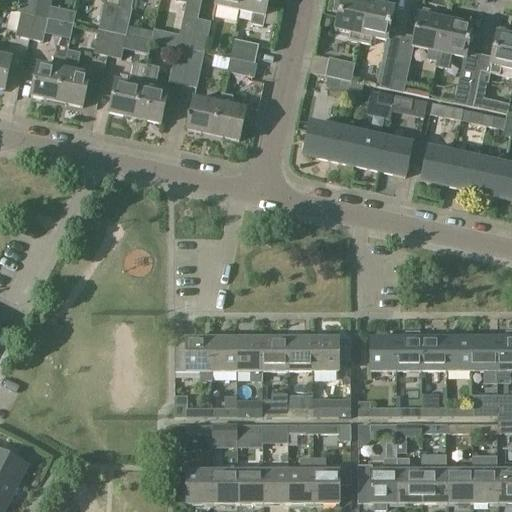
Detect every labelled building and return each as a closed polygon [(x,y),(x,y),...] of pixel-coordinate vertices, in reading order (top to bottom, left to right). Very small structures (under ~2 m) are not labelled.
[(18,0),(16,15),(19,15),(19,16),(32,19),(36,0),(18,0)] [(51,0),(36,0),(32,19),(47,22),(51,0)] [(118,0),(117,8),(130,10),(132,0),(118,0)] [(180,38),(177,50),(190,52),(196,22),(201,1),(200,1),(196,0),(188,0),(189,1),(187,6),(180,38)] [(239,12),(241,0),(217,0),(216,7),(239,12)] [(241,0),(239,12),(252,15),(250,26),(250,27),(263,30),(264,26),(265,18),(267,10),(269,0),(241,0)] [(359,0),(335,0),(333,13),(339,14),(338,21),(335,31),(337,31),(349,33),(346,45),(349,46),(350,44),(358,46),(367,6),(359,4),(359,0)] [(103,5),(98,32),(111,35),(117,8),(105,5),(104,5),(103,5)] [(392,11),(367,6),(358,46),(370,49),(372,39),(385,41),(386,41),(388,34),(392,11)] [(117,8),(111,35),(125,38),(127,29),(128,29),(132,11),(131,11),(130,10),(117,8)] [(132,33),(146,34),(147,10),(133,9),(132,33)] [(421,17),(419,16),(412,48),(427,51),(425,58),(424,63),(435,65),(436,60),(438,54),(444,22),(434,20),(435,13),(422,10),(421,17)] [(19,16),(15,33),(14,39),(27,42),(32,19),(19,16)] [(32,19),(27,42),(42,45),(47,22),(32,19)] [(436,60),(435,65),(435,68),(447,71),(450,56),(466,60),(467,56),(473,28),(470,27),(471,21),(459,19),(458,25),(444,22),(438,54),(436,60)] [(209,24),(196,22),(190,52),(202,55),(209,24)] [(227,47),(231,27),(212,24),(209,44),(227,47)] [(491,60),(488,76),(497,79),(500,68),(511,71),(511,30),(499,28),(498,30),(495,42),(491,60)] [(98,32),(93,56),(106,59),(111,35),(98,32)] [(111,35),(106,59),(119,62),(120,62),(123,47),(125,38),(111,35)] [(231,61),(253,66),(257,48),(233,42),(229,61),(231,61)] [(190,52),(177,50),(169,85),(182,88),(190,52)] [(202,55),(190,52),(182,88),(195,91),(203,55),(202,55)] [(66,60),(57,104),(65,105),(83,109),(89,77),(89,76),(76,73),(80,55),(79,55),(67,53),(66,60)] [(396,60),(382,57),(375,90),(388,93),(396,60)] [(11,61),(0,58),(0,91),(4,92),(11,61)] [(37,66),(30,98),(46,101),(55,103),(57,104),(66,60),(55,58),(54,58),(51,68),(50,68),(37,65),(37,66)] [(396,60),(388,93),(402,95),(409,63),(396,60)] [(253,66),(231,61),(228,75),(251,80),(254,67),(253,66)] [(328,61),(324,78),(324,79),(328,79),(345,83),(349,84),(353,66),(328,61)] [(465,64),(462,63),(458,81),(472,84),(473,76),(476,66),(465,64)] [(133,65),(128,85),(116,83),(109,115),(135,121),(146,68),(133,65)] [(158,71),(146,68),(135,121),(161,127),(168,94),(153,91),(158,71)] [(472,84),(466,109),(474,110),(505,117),(508,106),(507,106),(482,101),(485,86),(487,86),(488,79),(487,79),(473,76),(472,84)] [(345,83),(328,79),(325,90),(343,93),(345,83)] [(472,84),(458,81),(453,106),(466,109),(472,84)] [(349,84),(345,83),(343,93),(360,97),(362,87),(349,84)] [(394,99),(377,95),(375,105),(392,109),(394,99)] [(220,105),(213,137),(239,143),(243,127),(245,118),(246,111),(231,107),(233,99),(221,96),(220,105)] [(326,106),(362,107),(362,98),(326,97),(326,106)] [(213,137),(220,105),(195,99),(188,132),(213,137)] [(394,99),(392,109),(410,113),(412,102),(394,99)] [(374,121),(410,127),(412,115),(376,109),(374,121)] [(445,110),(442,120),(460,123),(462,113),(445,110)] [(471,115),(469,125),(486,129),(488,119),(471,115)] [(245,118),(243,127),(252,130),(254,120),(245,118)] [(488,119),(486,129),(503,133),(505,123),(488,119)] [(328,163),(335,131),(310,126),(303,157),(328,163)] [(467,140),(503,145),(504,134),(468,129),(467,140)] [(361,137),(335,131),(328,163),(354,168),(361,137)] [(361,137),(354,168),(380,174),(386,142),(361,137)] [(412,148),(386,142),(380,174),(405,180),(412,148)] [(446,188),(453,156),(428,150),(421,183),(446,188)] [(479,161),(453,156),(446,188),(472,194),(479,161)] [(479,161),(472,194),(498,199),(505,167),(479,161)] [(511,168),(505,167),(498,199),(511,202),(511,168)] [(404,334),(404,340),(394,340),(395,372),(420,373),(420,340),(418,340),(418,334),(404,334)] [(505,341),(496,341),(496,388),(510,388),(510,372),(511,371),(511,334),(505,335),(505,341)] [(185,340),(185,358),(174,358),(174,372),(199,372),(199,382),(211,382),(211,372),(211,340),(185,340)] [(236,372),(236,340),(211,340),(211,372),(236,372)] [(261,340),(236,340),(236,372),(261,372),(261,340)] [(286,340),(261,340),(261,372),(286,372),(286,340)] [(311,340),(286,340),(286,372),(311,372),(311,340)] [(311,340),(311,372),(337,372),(337,340),(311,340)] [(395,372),(394,340),(369,340),(369,372),(395,372)] [(445,340),(420,340),(420,373),(445,373),(446,373),(446,340),(445,340)] [(446,340),(446,373),(470,373),(470,340),(446,340)] [(470,340),(470,373),(483,373),(483,388),(496,388),(496,341),(495,341),(470,340)] [(438,398),(421,398),(422,411),(438,411),(438,398)] [(511,410),(495,411),(495,420),(495,423),(511,423),(511,410)] [(211,421),(211,411),(184,412),(184,421),(211,421)] [(236,421),(236,411),(211,411),(211,421),(236,421)] [(261,421),(261,411),(236,411),(236,421),(261,421)] [(286,411),(261,411),(261,421),(286,421),(286,411)] [(311,421),(311,411),(286,411),(286,421),(311,421)] [(395,411),(371,411),(369,411),(369,421),(395,420),(395,411)] [(420,420),(420,411),(395,411),(395,420),(420,420)] [(422,411),(420,411),(420,420),(446,420),(446,411),(438,411),(422,411)] [(446,411),(446,420),(470,420),(471,420),(471,411),(446,411)] [(471,411),(471,420),(495,420),(495,411),(471,411)] [(496,428),(496,437),(511,437),(511,424),(496,424),(496,428)] [(211,428),(184,429),(184,438),(211,438),(211,428)] [(236,428),(211,428),(211,438),(236,438),(236,428)] [(261,438),(261,428),(236,428),(236,438),(261,438)] [(261,438),(261,447),(286,446),(286,438),(286,428),(261,428),(261,438)] [(312,438),(311,428),(286,428),(286,438),(312,438)] [(311,428),(312,438),(337,438),(337,428),(311,428)] [(369,428),(358,428),(358,451),(365,449),(370,444),(372,437),(369,437),(369,433),(369,428)] [(395,428),(369,428),(369,433),(369,437),(372,437),(395,437),(395,428)] [(420,428),(395,428),(395,437),(420,437),(420,428)] [(420,428),(420,437),(446,437),(446,428),(420,428)] [(471,428),(446,428),(446,437),(466,437),(471,437),(471,428)] [(471,428),(471,437),(496,437),(496,428),(471,428)] [(23,448),(17,461),(27,466),(33,453),(23,448)] [(0,478),(16,486),(27,466),(17,461),(0,452),(0,478)] [(300,474),(287,474),(287,507),(312,507),(312,474),(312,462),(300,462),(300,474)] [(312,462),(312,474),(312,507),(338,507),(338,488),(350,488),(350,473),(325,474),(325,462),(312,462)] [(357,469),(357,506),(370,506),(373,506),(372,511),(385,511),(385,507),(395,507),(395,462),(383,462),(383,474),(370,474),(369,469),(357,469)] [(409,462),(395,462),(395,507),(420,507),(420,474),(409,474),(409,462)] [(511,473),(496,474),(496,507),(511,506),(511,473)] [(211,508),(211,474),(185,475),(185,508),(211,508)] [(236,474),(211,474),(211,508),(236,507),(236,474)] [(261,507),(261,474),(236,474),(236,507),(261,507)] [(287,474),(261,474),(261,507),(287,507),(287,474)] [(445,474),(420,474),(420,507),(445,507),(445,474)] [(471,507),(471,474),(445,474),(445,507),(471,507)] [(496,474),(471,474),(471,507),(496,507),(496,474)] [(0,505),(5,508),(16,486),(0,478),(0,505)]
